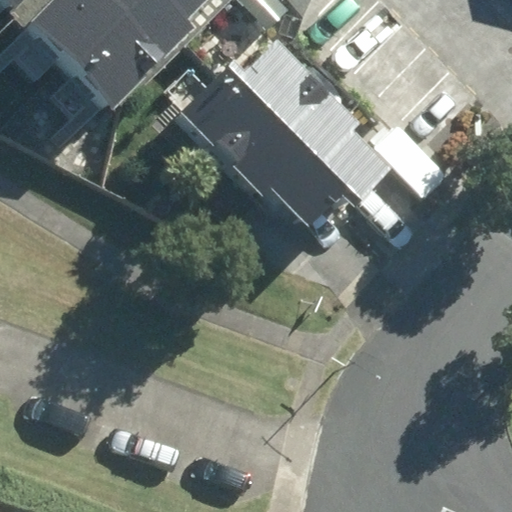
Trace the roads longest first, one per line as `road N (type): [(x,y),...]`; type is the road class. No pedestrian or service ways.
road 1 (residential): [(0,372),(375,486)]
road 2 (residential): [(511,255),(465,309),(400,420),(375,486)]
